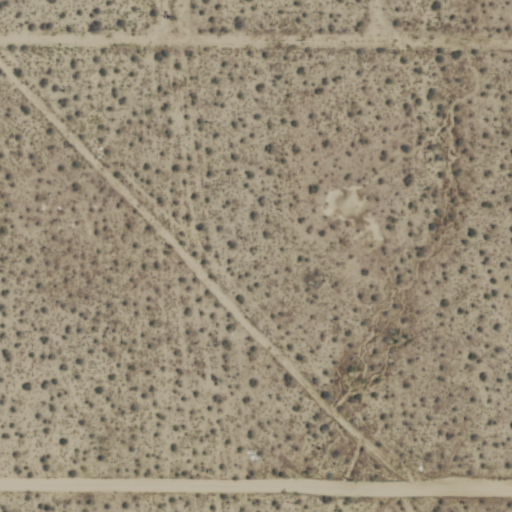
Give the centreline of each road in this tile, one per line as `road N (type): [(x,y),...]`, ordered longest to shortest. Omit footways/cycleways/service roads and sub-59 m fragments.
road 1 (track): [(386,495),(371,443),(169,200),(0,23)]
road 2 (track): [(511,492),(0,495)]
road 3 (track): [(0,75),(511,75)]
